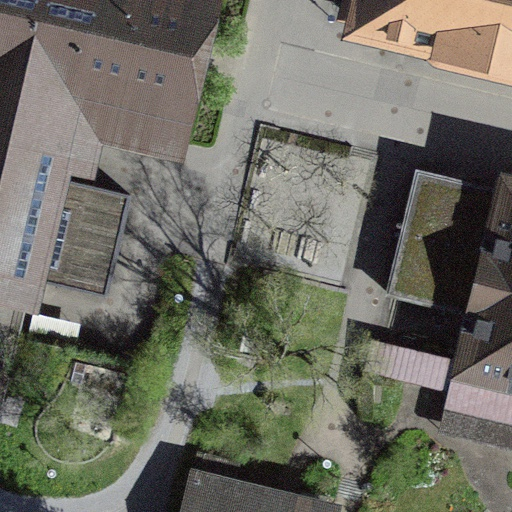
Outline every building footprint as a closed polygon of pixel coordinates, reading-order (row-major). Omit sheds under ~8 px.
[(0,0),(0,120),(65,136),(75,97),(164,119),(192,0),(0,0)] [(511,0),(366,0),(360,27),(433,45),(433,49),(435,54),(441,57),(440,59),(511,76),(511,0)] [(56,176),(65,136),(0,120),(0,280),(30,288),(32,280),(104,297),(129,194),(56,176)] [(509,193),(418,171),(388,293),(478,315),(466,364),(458,361),(427,354),(421,381),(451,388),(448,404),(456,406),(511,419),(511,188),(510,188),(509,193)] [(130,359),(85,348),(66,427),(112,437),(130,359)] [(330,511),(331,510),(189,478),(181,511),(330,511)]
